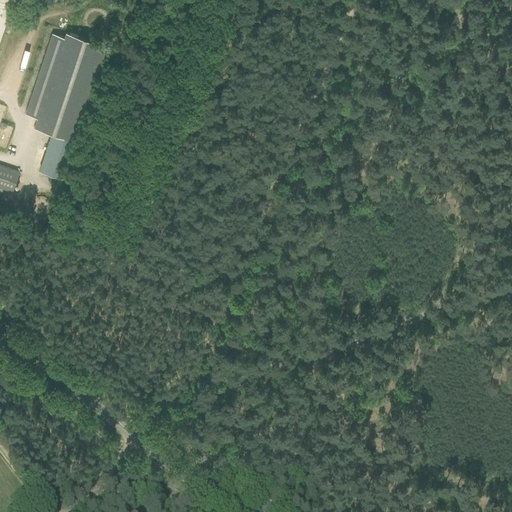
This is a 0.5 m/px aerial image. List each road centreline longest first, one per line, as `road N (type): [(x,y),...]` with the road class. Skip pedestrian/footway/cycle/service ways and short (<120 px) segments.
road 1 (track): [(75,511),(226,310),(363,0)]
road 2 (tertiary): [(222,511),(0,331)]
